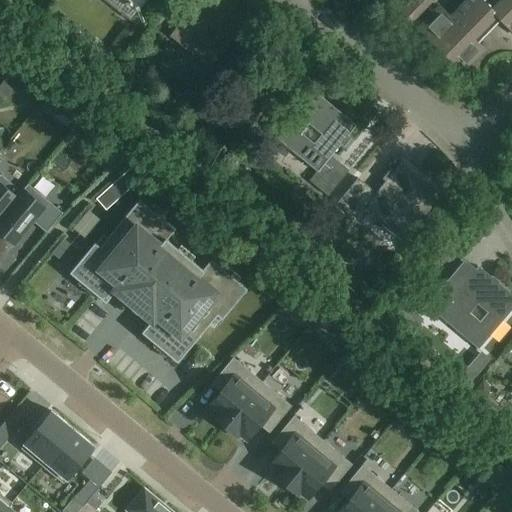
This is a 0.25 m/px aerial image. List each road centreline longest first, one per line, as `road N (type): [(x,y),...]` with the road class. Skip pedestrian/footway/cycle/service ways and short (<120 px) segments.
road 1 (track): [(8,0),(511,436)]
road 2 (residential): [(224,511),(16,336)]
road 3 (residential): [(460,141),(426,102),(288,0)]
